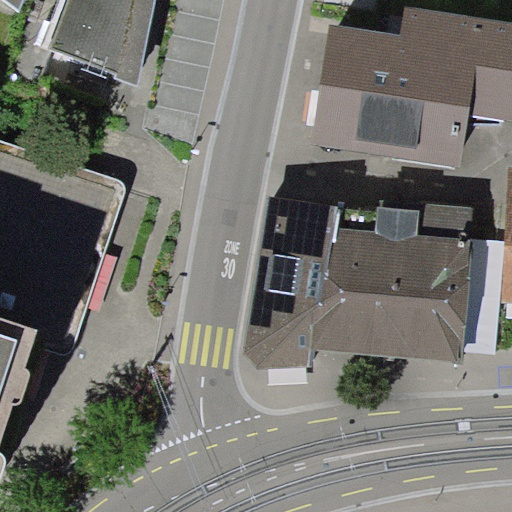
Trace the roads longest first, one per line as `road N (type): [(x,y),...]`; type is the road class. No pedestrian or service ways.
road 1 (residential): [(222,456),(203,349),(210,250),(262,0)]
road 2 (primary): [(511,434),(434,418),(318,428),(222,456)]
road 3 (primary): [(246,511),(511,435)]
road 4 (primary): [(222,456),(157,481),(113,511)]
